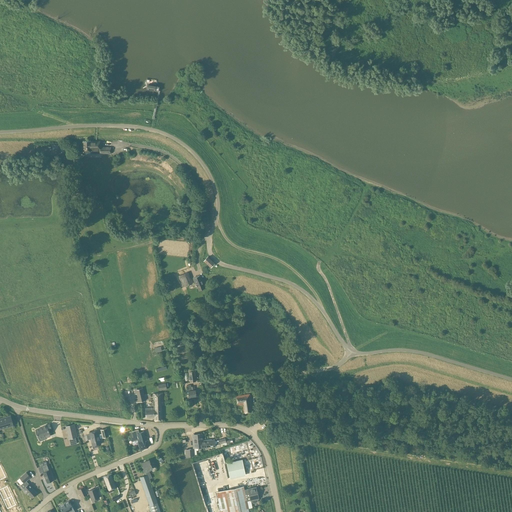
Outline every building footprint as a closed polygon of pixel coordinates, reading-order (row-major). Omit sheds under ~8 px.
[(142,86),(141,94),(158,97),(162,98),(163,90),(142,86)] [(90,141),(83,141),(83,146),(81,146),(81,150),(83,150),(83,151),(91,151),(91,154),(111,154),(111,147),(100,147),(100,141),(90,141)] [(214,263),(207,257),(204,260),(211,266),(214,263)] [(193,283),(188,272),(178,276),(183,287),(193,283)] [(200,275),(193,278),(198,291),(205,288),(200,275)] [(187,385),(189,397),(190,398),(192,398),(192,397),(196,396),(195,390),(194,386),(191,387),(191,385),(187,385)] [(145,408),(146,418),(155,418),(155,421),(161,420),(161,402),(163,402),(163,393),(153,394),(153,407),(145,408)] [(250,394),(236,396),(238,405),(243,404),(244,413),(253,412),(250,394)] [(0,418),(0,429),(13,425),(11,416),(0,418)] [(41,427),(35,431),(38,438),(45,434),(46,437),(50,435),(49,432),(47,428),(50,427),(48,423),(41,426),(41,427)] [(72,425),(66,426),(69,439),(74,437),(72,425)] [(100,429),(101,434),(102,438),(109,436),(107,428),(100,429)] [(137,440),(140,449),(148,447),(150,445),(148,440),(146,440),(144,431),(139,433),(138,430),(138,429),(129,432),(132,441),(137,440)] [(89,432),(91,439),(99,437),(99,435),(98,430),(89,432)] [(203,440),(203,438),(202,434),(192,434),(194,447),(202,447),(201,440),(203,440)] [(99,437),(91,439),(93,448),(96,447),(96,445),(101,444),(99,439),(99,437)] [(242,444),(222,448),(224,457),(229,456),(228,452),(235,450),(235,447),(246,445),(246,442),(242,443),(242,444)] [(194,448),(185,449),(186,457),(195,456),(194,448)] [(149,460),(142,463),(144,468),(143,468),(144,472),(153,469),(149,460)] [(242,460),(227,463),(230,478),(245,475),(242,460)] [(47,482),(48,484),(51,482),(51,481),(53,480),(49,470),(50,470),(48,464),(41,466),(43,472),(47,482)] [(23,489),(22,489),(25,494),(27,492),(32,498),(32,497),(33,498),(35,496),(34,495),(37,493),(26,481),(30,477),(26,472),(19,478),(23,483),(20,486),(23,489)] [(102,477),(107,491),(117,487),(112,473),(102,477)] [(160,511),(148,474),(140,477),(149,505),(149,506),(150,511),(160,511)] [(7,486),(0,489),(0,493),(3,500),(12,496),(7,486)] [(87,494),(83,486),(78,489),(79,492),(81,497),(87,494)] [(243,486),(217,492),(220,511),(249,511),(246,497),(250,497),(250,500),(259,499),(256,487),(244,490),(243,486)] [(88,491),(91,500),(92,500),(93,503),(97,501),(96,498),(99,497),(96,488),(88,491)] [(134,490),(125,493),(126,498),(136,494),(134,490)] [(3,500),(7,509),(16,505),(12,496),(3,500)] [(203,498),(205,505),(212,503),(209,496),(203,498)] [(59,506),(62,511),(67,511),(71,509),(73,511),(77,509),(74,504),(72,505),(69,501),(59,506)]
